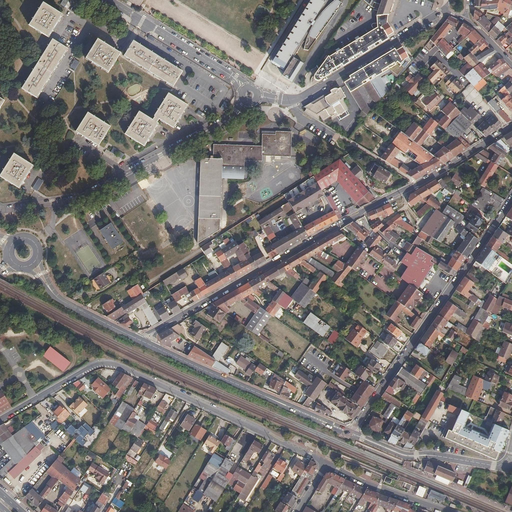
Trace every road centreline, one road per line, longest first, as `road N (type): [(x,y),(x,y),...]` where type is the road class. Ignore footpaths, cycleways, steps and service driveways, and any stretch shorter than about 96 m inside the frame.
road 1 (tertiary): [(511,127),(140,340)]
road 2 (residential): [(325,463),(111,365),(93,366),(0,419)]
road 3 (tertiary): [(511,199),(349,433)]
road 4 (residential): [(246,101),(80,195),(0,211)]
road 5 (tertiary): [(349,433),(140,340)]
road 6 (tertiary): [(256,95),(297,98),(439,12)]
road 7 (tertiary): [(108,0),(245,89)]
road 8 (residential): [(325,463),(444,511)]
